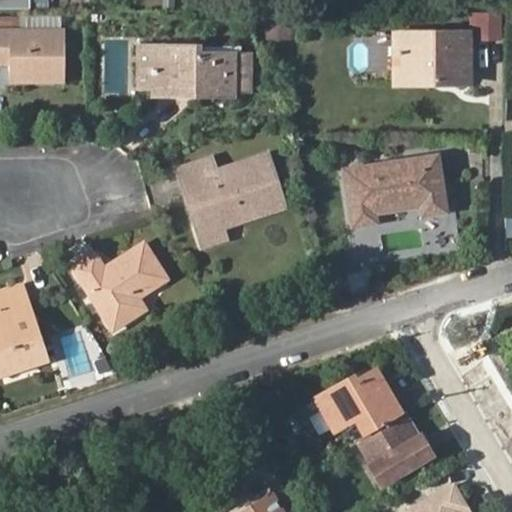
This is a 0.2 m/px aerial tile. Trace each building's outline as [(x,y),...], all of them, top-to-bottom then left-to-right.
[(475,14),(473,34),(500,36),(502,16),(475,14)] [(262,15),(261,39),(291,39),(291,15),(262,15)] [(0,50),(12,50),(11,61),(11,80),(64,80),(64,32),(0,32),(0,50)] [(400,35),(400,73),(435,74),(436,83),(467,84),(467,35),(400,35)] [(154,45),(155,87),(195,87),(195,95),(232,95),(232,91),(233,52),(198,52),(198,44),(154,45)] [(139,87),(155,87),(154,45),(139,45),(139,87)] [(0,61),(11,61),(12,50),(0,50),(0,61)] [(248,91),(248,53),(233,52),(232,91),(248,91)] [(435,74),(400,73),(400,83),(436,83),(435,74)] [(195,87),(155,87),(155,95),(195,95),(195,87)] [(345,169),(354,226),(380,223),(379,211),(423,205),(425,216),(449,213),(440,155),(345,169)] [(179,170),(199,235),(223,226),(283,208),(267,157),(214,174),(210,161),(179,170)] [(223,226),(199,235),(202,246),(227,239),(223,226)] [(75,268),(113,330),(146,311),(139,299),(168,280),(145,244),(106,269),(96,255),(75,268)] [(0,294),(0,369),(43,355),(20,288),(0,294)] [(362,438),(398,417),(372,374),(349,386),(346,382),(311,401),(331,433),(352,420),(362,438)] [(417,438),(403,414),(399,416),(407,427),(400,432),(405,438),(411,435),(413,439),(417,438)] [(407,427),(399,416),(398,417),(362,438),(353,444),(367,467),(363,468),(376,489),(428,458),(417,438),(413,439),(411,435),(405,438),(400,432),(407,427)] [(412,511),(451,511),(460,507),(450,491),(412,511)] [(283,511),(273,494),(241,511),(283,511)]
